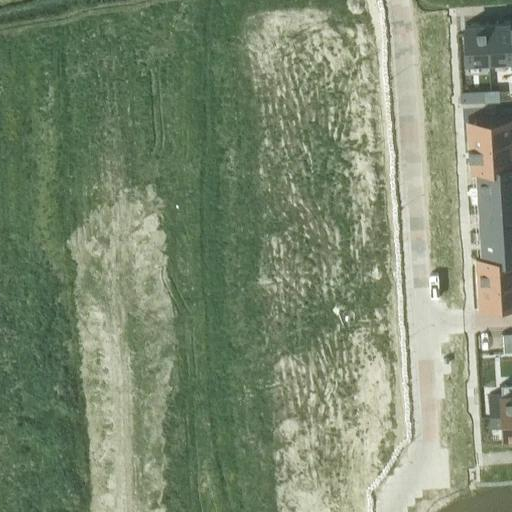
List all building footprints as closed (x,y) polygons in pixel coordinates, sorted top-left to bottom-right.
[(508,20),(487,21),(489,58),(490,58),(510,57),(511,57),(508,20)] [(485,22),(464,23),(466,60),(467,65),(488,63),(490,63),(490,58),(489,58),(487,21),(485,22)] [(490,89),(483,90),(484,101),(490,101),(492,101),(491,89),(490,89)] [(499,89),(491,89),(492,101),(499,101),(499,89)] [(492,116),(468,117),(469,141),(511,138),(511,114),(511,115),(511,114),(492,116)] [(511,138),(469,142),(471,164),(511,161),(511,138)] [(511,161),(477,164),(478,186),(511,184),(511,161)] [(511,184),(478,186),(479,209),(511,206),(511,184)] [(511,206),(479,209),(481,231),(511,229),(511,206)] [(511,229),(481,231),(482,253),(482,254),(511,252),(511,229)] [(482,253),(476,254),(477,277),(511,274),(511,252),(482,254),(482,253)] [(511,274),(477,277),(479,301),(505,300),(511,299),(511,274)] [(511,332),(507,333),(503,333),(503,334),(504,351),(508,350),(511,350),(511,332)] [(500,333),(478,334),(479,354),(501,352),(500,333)] [(501,392),(489,393),(491,424),(503,423),(503,435),(511,434),(511,381),(511,382),(500,382),(501,392)]
